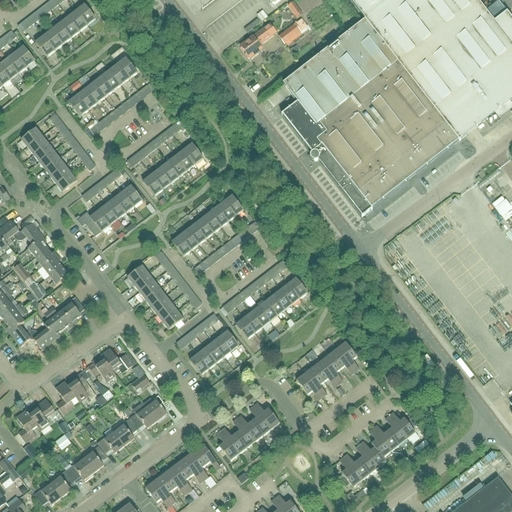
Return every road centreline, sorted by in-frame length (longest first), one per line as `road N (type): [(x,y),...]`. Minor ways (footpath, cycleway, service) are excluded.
road 1 (residential): [(358,249),(166,0)]
road 2 (unclassified): [(493,424),(358,249)]
road 3 (unclassified): [(358,249),(511,136)]
road 4 (tertiary): [(383,511),(493,424)]
road 5 (residential): [(306,432),(259,383),(206,419)]
road 6 (residential): [(20,391),(126,316)]
road 7 (residential): [(126,316),(52,218)]
